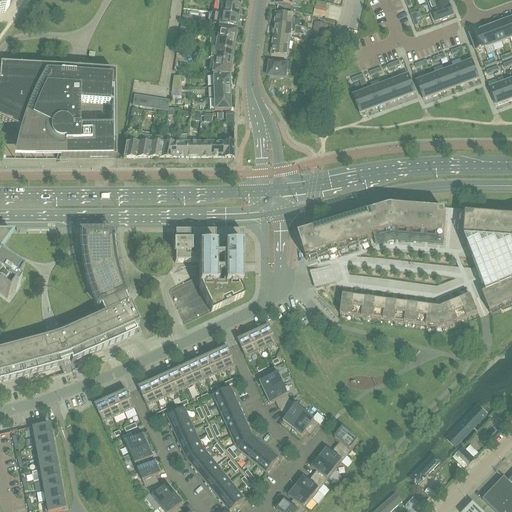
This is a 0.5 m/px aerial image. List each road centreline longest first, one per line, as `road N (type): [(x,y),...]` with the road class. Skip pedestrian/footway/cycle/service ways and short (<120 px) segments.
road 1 (primary): [(0,215),(263,211)]
road 2 (primary): [(262,189),(0,194)]
road 3 (primary): [(279,210),(440,186),(511,186)]
road 4 (primary): [(511,164),(428,166),(279,187)]
road 5 (residential): [(124,367),(169,466),(203,511)]
road 6 (residential): [(306,453),(265,422),(223,325)]
road 7 (residential): [(0,411),(124,367)]
